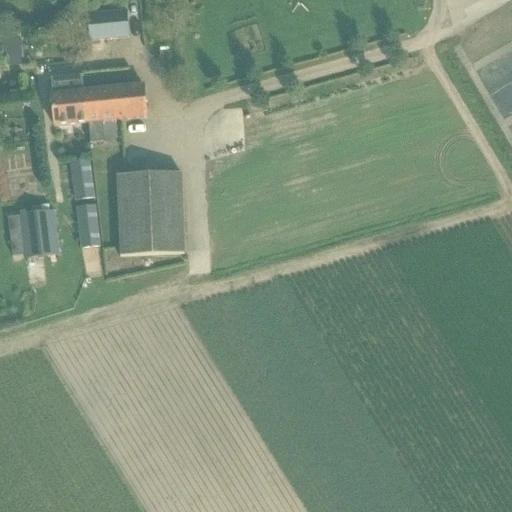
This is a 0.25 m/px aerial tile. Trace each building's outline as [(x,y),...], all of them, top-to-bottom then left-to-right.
[(109,13),(88,15),(90,42),(129,39),(127,6),(109,8),(109,13)] [(86,124),(83,93),(81,77),(50,80),(52,96),(53,96),(56,127),(86,124)] [(143,87),(83,93),(86,124),(146,119),(143,87)] [(37,121),(37,110),(18,111),(18,121),(37,121)] [(110,129),(97,131),(100,150),(127,146),(124,129),(111,131),(110,129)] [(70,164),(75,202),(94,199),(89,161),(70,164)] [(184,256),(182,194),(181,174),(116,177),(120,258),(184,256)] [(81,250),(100,247),(95,207),(76,209),(81,250)] [(18,216),(24,259),(59,255),(54,212),(18,216)]
